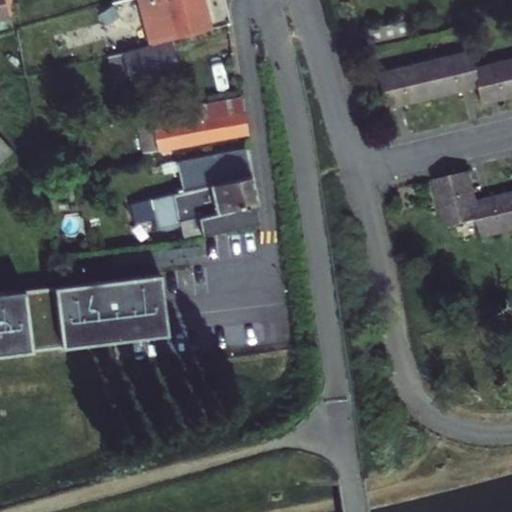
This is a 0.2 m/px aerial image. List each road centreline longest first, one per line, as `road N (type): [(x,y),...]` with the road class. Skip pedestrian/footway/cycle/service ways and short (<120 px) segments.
road 1 (residential): [(267,0),(330,339)]
road 2 (residential): [(356,172),(415,396),(452,427),(511,433)]
road 3 (track): [(342,426),(28,511)]
road 4 (residential): [(265,200),(248,0)]
road 5 (residential): [(302,0),(356,172)]
road 6 (residential): [(356,172),(511,134)]
